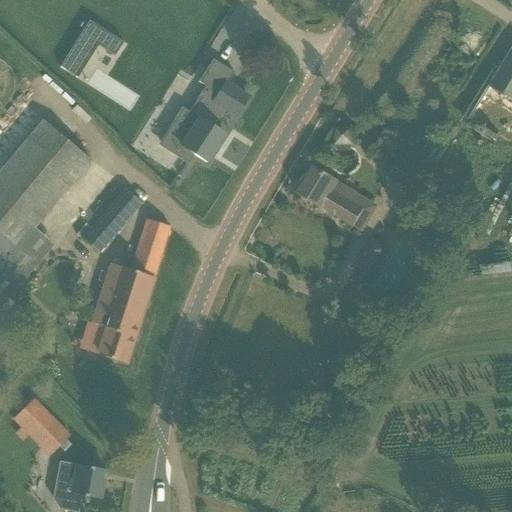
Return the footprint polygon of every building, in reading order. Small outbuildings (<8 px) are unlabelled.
[(69,52),(87,62),(97,46),(114,56),(122,42),(88,22),(69,52)] [(511,67),(505,63),(470,121),(498,138),(511,113),(511,67)] [(228,111),(235,116),(247,98),(225,84),(203,117),(199,115),(180,146),(206,163),(223,135),(215,130),(228,111)] [(91,161),(42,120),(0,170),(0,310),(6,315),(15,304),(8,299),(53,244),(34,229),(91,161)] [(398,157),(387,177),(421,197),(432,177),(398,157)] [(338,183),(328,176),(311,166),(295,192),(312,202),(361,232),(371,215),(333,191),(338,183)] [(81,241),(98,255),(141,204),(124,190),(81,241)] [(126,365),(169,228),(146,220),(130,269),(111,264),(90,323),(92,324),(89,329),(102,334),(93,354),(126,365)] [(388,250),(371,241),(355,270),(372,280),(388,250)] [(425,296),(410,287),(403,299),(418,308),(425,296)] [(36,356),(49,336),(31,324),(18,345),(36,356)] [(352,352),(356,342),(345,338),(343,338),(340,347),(352,352)] [(69,437),(32,400),(13,419),(49,456),(69,437)] [(76,511),(80,496),(99,500),(105,471),(76,466),(60,463),(57,478),(53,500),(60,509),(75,511),(76,511)]
